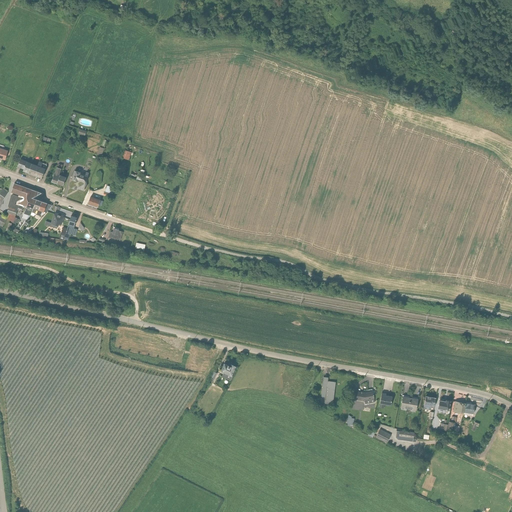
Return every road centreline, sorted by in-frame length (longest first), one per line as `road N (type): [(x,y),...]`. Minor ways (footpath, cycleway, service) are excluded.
road 1 (tertiary): [(0,290),(511,406)]
road 2 (track): [(511,316),(208,249)]
road 3 (track): [(0,261),(46,267),(128,295),(135,322)]
road 4 (track): [(393,440),(481,455),(508,403)]
road 5 (residential): [(137,227),(0,180)]
